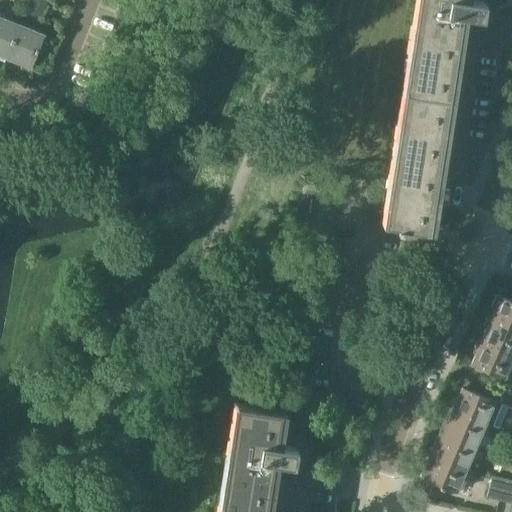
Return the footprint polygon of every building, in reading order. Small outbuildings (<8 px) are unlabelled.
[(41,20),(42,18),(48,0),(29,0),(25,14),(41,20)] [(419,0),(384,222),(397,224),(397,227),(402,228),(403,224),(429,229),(460,31),(484,35),(487,17),(484,16),(486,0),(419,0)] [(0,55),(5,58),(19,24),(0,16),(0,55)] [(5,58),(30,68),(44,34),(19,24),(5,58)] [(511,299),(501,295),(492,318),(511,326),(511,299)] [(511,326),(492,318),(482,341),(511,353),(511,326)] [(511,367),(510,367),(511,362),(511,353),(482,341),(473,363),(509,379),(511,371),(511,367)] [(463,386),(453,408),(486,423),(492,411),(495,412),(499,401),(463,386)] [(278,432),(282,409),(282,408),(237,401),(220,511),(265,511),(271,476),(296,480),(299,461),(295,461),(299,435),(278,432)] [(444,431),(477,445),(482,433),(485,435),(490,424),(486,423),(453,408),(444,431)] [(434,453),(467,468),(473,455),(476,456),(480,446),(477,445),(444,431),(434,453)] [(470,469),(467,468),(434,453),(425,476),(427,477),(423,488),(444,497),(448,486),(458,490),(463,477),(466,479),(470,469)] [(501,500),(506,479),(492,476),(487,497),(501,500)] [(511,480),(506,479),(501,500),(511,503),(511,480)]
